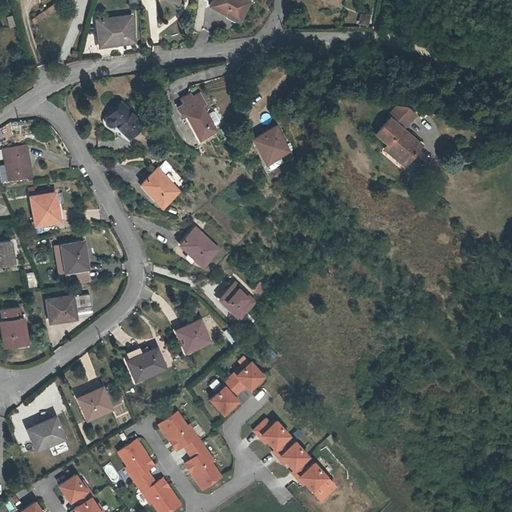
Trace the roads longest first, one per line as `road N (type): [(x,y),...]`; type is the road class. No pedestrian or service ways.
road 1 (residential): [(32,97),(63,120),(138,274),(127,302),(81,343),(25,382),(0,381)]
road 2 (residential): [(32,97),(72,72),(269,42)]
road 3 (residential): [(269,42),(377,36),(439,58)]
